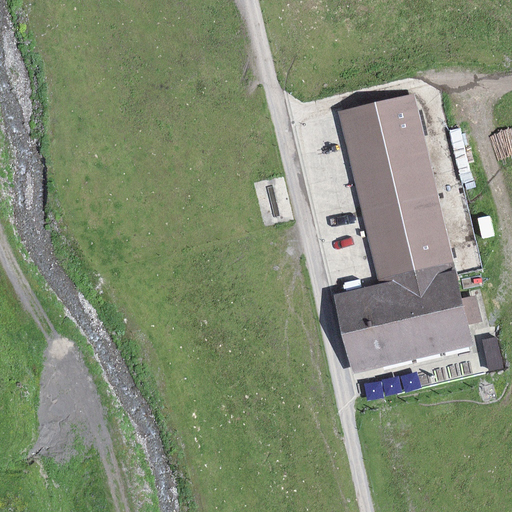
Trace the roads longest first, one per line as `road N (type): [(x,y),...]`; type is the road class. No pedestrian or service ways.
road 1 (track): [(280,115),(369,511)]
road 2 (track): [(0,237),(89,404),(124,511)]
road 3 (track): [(511,81),(436,82),(280,115)]
